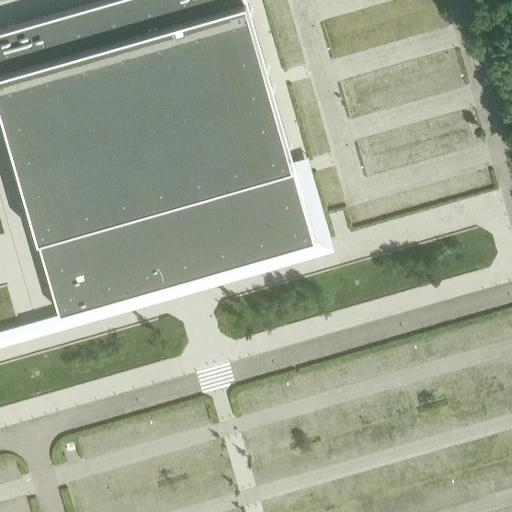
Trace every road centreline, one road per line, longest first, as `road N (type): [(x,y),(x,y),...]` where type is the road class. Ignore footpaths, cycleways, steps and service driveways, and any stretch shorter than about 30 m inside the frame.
road 1 (unknown): [(258,0),(347,265),(196,310)]
road 2 (unknown): [(230,441),(511,358)]
road 3 (unknown): [(253,511),(511,435)]
road 4 (unknown): [(338,153),(352,204),(501,161)]
road 5 (unknown): [(49,497),(230,441)]
road 6 (unknown): [(44,345),(0,176)]
road 7 (unknown): [(347,265),(511,216)]
road 8 (unknown): [(44,345),(196,310)]
road 9 (unknown): [(320,89),(468,46)]
road 10 (unknown): [(338,153),(486,110)]
road 11 (unknown): [(196,310),(230,441)]
